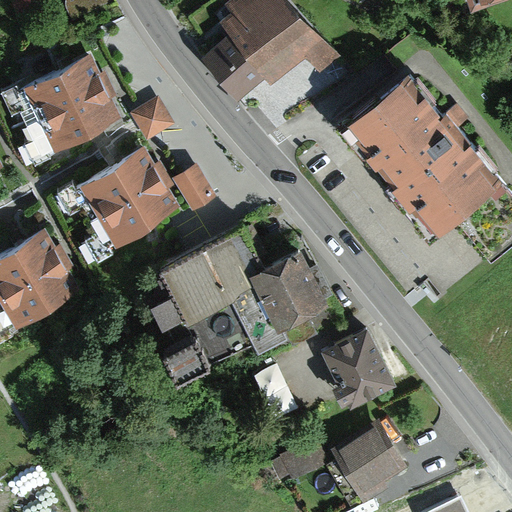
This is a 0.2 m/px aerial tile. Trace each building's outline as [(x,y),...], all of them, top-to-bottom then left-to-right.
[(230,27),(201,49),(237,95),(264,75),(269,82),(304,55),(313,67),(329,55),(286,0),(231,0),(228,3),(235,11),(224,20),(230,27)] [(115,114),(86,54),(3,94),(32,154),(115,114)] [(407,72),(343,123),(430,233),(483,191),(490,200),(502,191),(407,72)] [(155,97),(130,110),(142,133),(167,119),(155,97)] [(177,204),(144,145),(56,193),(90,252),(177,204)] [(193,161),(172,173),(187,202),(209,190),(193,161)] [(239,222),(160,262),(187,315),(229,294),(255,344),(287,327),(291,335),(310,325),(301,307),(323,296),(299,248),(262,267),(239,222)] [(0,325),(75,284),(44,228),(0,252),(0,325)] [(365,325),(322,347),(338,379),(331,383),(341,403),(391,378),(365,325)] [(205,356),(192,331),(163,346),(175,371),(205,356)] [(275,420),(299,411),(280,365),(256,375),(275,420)] [(402,459),(375,417),(331,445),(357,486),(402,459)] [(326,458),(313,435),(270,459),(277,473),(286,468),(291,477),(326,458)]
